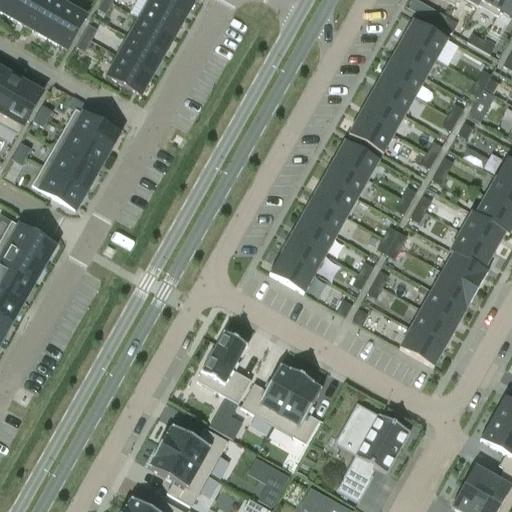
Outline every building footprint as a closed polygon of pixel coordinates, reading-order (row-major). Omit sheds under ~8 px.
[(20,0),(0,0),(0,14),(9,20),(20,0)] [(20,0),(9,20),(28,31),(45,0),(20,0)] [(50,0),(45,0),(28,31),(47,41),(66,9),(50,0)] [(152,0),(151,3),(184,21),(194,2),(190,0),(152,0)] [(458,0),(457,0),(438,0),(453,8),(458,0)] [(457,0),(458,0),(476,10),(477,8),(481,0),(457,0)] [(481,0),(477,8),(496,19),(499,15),(498,15),(506,0),(481,0)] [(499,15),(511,22),(511,0),(506,0),(498,15),(499,15)] [(97,13),(105,18),(112,6),(103,1),(97,13)] [(140,22),(173,40),(184,21),(151,3),(140,22)] [(85,20),(66,9),(47,41),(66,53),(85,20)] [(430,23),(442,30),(447,21),(435,15),(434,18),(430,23)] [(447,21),(442,30),(453,36),(456,31),(458,28),(447,21)] [(173,40),(140,22),(129,40),(162,59),(173,40)] [(403,44),(438,63),(449,43),(414,24),(403,44)] [(82,39),(90,44),(97,33),(88,28),(82,39)] [(468,45),(480,51),(485,43),(473,36),(471,39),(468,45)] [(75,50),(84,55),(90,44),(82,39),(75,50)] [(162,59),(129,40),(118,59),(151,78),(162,59)] [(491,58),(494,52),(496,49),(485,43),(480,51),(491,58)] [(393,62),(427,82),(438,63),(403,44),(393,62)] [(511,74),(511,71),(511,60),(508,58),(502,69),(511,74)] [(151,78),(118,59),(107,79),(140,98),(151,78)] [(382,81),(416,101),(427,82),(393,62),(382,81)] [(0,79),(0,123),(22,85),(3,74),(0,79)] [(483,90),(488,82),(490,79),(481,74),(475,85),(483,90)] [(406,119),(416,101),(382,81),(371,100),(406,119)] [(483,90),(482,93),(491,98),(497,86),(488,82),(483,90)] [(22,85),(0,123),(0,127),(18,137),(42,96),(22,85)] [(477,101),(482,93),(483,90),(475,85),(468,96),(477,101)] [(482,93),(477,101),(475,104),(484,109),(491,98),(482,93)] [(361,119),(395,138),(406,119),(371,100),(361,119)] [(464,113),(459,110),(456,108),(449,119),(458,124),(464,113)] [(37,117),(47,123),(52,115),(41,109),(37,117)] [(75,112),(64,132),(106,156),(117,138),(118,137),(75,112)] [(32,125),(43,131),(47,123),(37,117),(32,125)] [(384,158),(395,138),(361,119),(350,138),(384,158)] [(452,136),(458,124),(449,119),(443,131),(446,132),(452,136)] [(473,134),(465,129),(458,140),(464,143),(467,145),(473,134)] [(53,151),(96,175),(106,156),(64,132),(53,151)] [(20,145),(15,153),(25,159),(30,151),(20,145)] [(334,165),(369,185),(380,165),(345,146),(334,165)] [(437,162),(443,151),(437,147),(434,146),(428,157),(437,162)] [(53,151),(42,169),(85,194),(96,175),(53,151)] [(15,153),(10,162),(21,167),(25,159),(15,153)] [(430,173),(437,162),(428,157),(422,168),(425,170),(430,173)] [(495,181),(511,190),(511,164),(506,161),(495,181)] [(445,163),(439,174),(448,179),(454,168),(451,166),(445,163)] [(324,184),(358,204),(369,185),(334,165),(324,184)] [(85,194),(42,169),(31,189),(74,214),(75,213),(74,212),(85,194)] [(433,185),(438,189),(441,190),(448,179),(439,174),(433,185)] [(484,200),(511,215),(511,190),(495,181),(484,200)] [(313,203),(347,222),(358,204),(324,184),(313,203)] [(410,209),(417,197),(411,194),(408,192),(402,204),(410,209)] [(511,230),(511,215),(484,200),(474,218),(473,219),(504,236),(508,238),(511,230)] [(433,206),(430,204),(424,201),(417,212),(426,217),(433,206)] [(302,222),(337,241),(347,222),(313,203),(302,222)] [(404,220),(410,209),(402,204),(395,215),(398,217),(404,220)] [(411,223),(417,227),(420,228),(426,217),(417,212),(411,223)] [(473,219),(470,217),(459,236),(493,255),(504,237),(504,236),(473,219)] [(292,241),(326,260),(337,241),(302,222),(292,241)] [(11,224),(0,243),(0,244),(42,269),(53,250),(54,249),(11,224)] [(399,237),(393,233),(390,232),(384,243),(392,248),(399,237)] [(493,255),(459,236),(448,255),(452,257),(483,274),(483,273),(493,255)] [(399,237),(392,248),(401,253),(408,242),(405,240),(399,237)] [(326,260),(292,241),(281,259),(315,279),(326,260)] [(386,259),(392,248),(384,243),(377,254),(380,256),(386,259)] [(0,244),(0,269),(32,287),(42,269),(0,244)] [(401,253),(392,248),(386,259),(392,263),(395,264),(401,253)] [(486,276),(483,274),(452,257),(451,257),(441,276),(475,295),(486,276)] [(270,279),(304,298),(315,279),(281,259),(270,279)] [(334,280),(338,265),(325,261),(321,276),(334,280)] [(359,279),(368,284),(374,272),(368,269),(365,267),(359,279)] [(0,269),(0,293),(21,306),(32,287),(0,269)] [(375,288),(383,293),(390,281),(387,280),(381,276),(375,288)] [(430,294),(465,314),(475,295),(441,276),(430,294)] [(368,284),(359,279),(353,290),(356,292),(361,295),(368,284)] [(368,299),(374,302),(377,304),(383,293),(375,288),(368,299)] [(0,293),(0,318),(10,325),(21,306),(0,293)] [(465,314),(430,294),(420,313),(454,333),(465,314)] [(346,321),(353,310),(347,307),(344,305),(338,316),(346,321)] [(420,313),(409,332),(444,351),(454,333),(420,313)] [(368,319),(365,317),(360,314),(353,325),(362,330),(368,319)] [(0,318),(0,343),(10,325),(0,318)] [(398,352),(432,371),(444,351),(409,332),(398,352)] [(201,376),(196,385),(236,407),(237,406),(249,383),(231,373),(245,350),(246,350),(246,349),(241,346),(243,344),(229,336),(228,338),(222,335),(222,337),(223,337),(214,353),(212,352),(204,365),(206,366),(202,375),(200,374),(200,376),(201,376)] [(253,387),(240,411),(272,430),(301,379),(289,373),(288,374),(279,369),(265,394),(253,387)] [(301,379),(272,430),(305,448),(318,424),(307,417),(321,392),(312,387),(313,386),(301,379)] [(511,404),(503,400),(491,422),(511,433),(511,404)] [(361,449),(335,495),(356,507),(370,482),(365,479),(370,470),(384,478),(407,436),(377,420),(376,422),(355,410),(340,438),(361,449)] [(511,433),(491,422),(479,443),(504,458),(498,469),(502,472),(503,471),(511,476),(511,433)] [(163,441),(158,449),(208,478),(227,445),(203,432),(196,443),(171,429),(164,441),(163,441)] [(224,486),(273,511),(292,475),(230,443),(224,456),(237,462),(224,486)] [(154,459),(147,471),(173,485),(166,497),(190,510),(208,478),(158,449),(153,458),(154,459)] [(511,476),(503,471),(502,472),(496,482),(473,469),(462,490),(501,511),(508,511),(511,506),(511,476)] [(501,511),(462,490),(450,510),(452,511),(501,511)] [(344,511),(310,493),(300,510),(303,511),(344,511)] [(176,511),(162,504),(157,511),(148,511),(130,501),(124,511),(176,511)]
